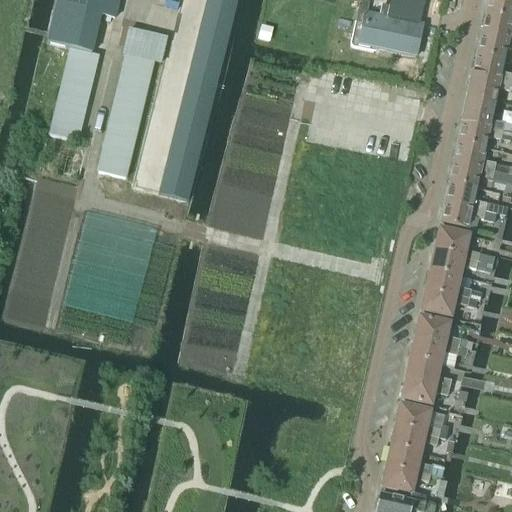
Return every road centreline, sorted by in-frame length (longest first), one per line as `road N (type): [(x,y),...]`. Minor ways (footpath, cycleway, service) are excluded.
road 1 (residential): [(345,511),(410,230),(429,208),(467,46)]
road 2 (unknown): [(80,201),(130,0)]
